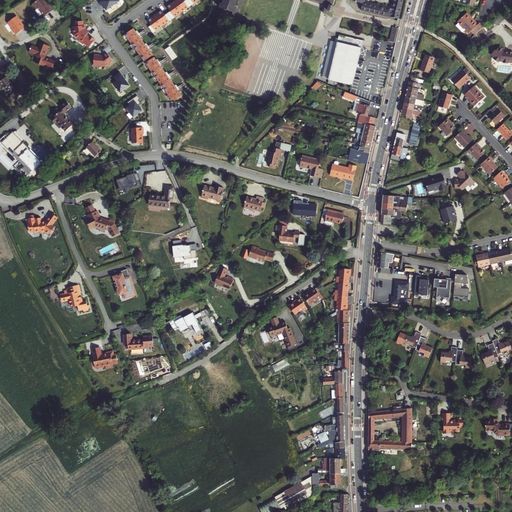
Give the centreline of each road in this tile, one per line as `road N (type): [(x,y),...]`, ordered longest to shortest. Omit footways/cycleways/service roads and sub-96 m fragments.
road 1 (unclassified): [(371,206),(155,156)]
road 2 (residential): [(358,374),(397,378),(410,393),(511,408)]
road 3 (residential): [(362,312),(414,317),(450,335),(511,322)]
road 4 (residential): [(57,185),(72,244),(110,328)]
road 5 (primary): [(401,63),(371,206)]
road 6 (residential): [(368,241),(440,251),(511,235)]
road 7 (residential): [(155,156),(154,98),(107,33)]
road 8 (track): [(101,400),(121,400),(215,353)]
road 9 (residential): [(353,251),(336,252),(247,302)]
